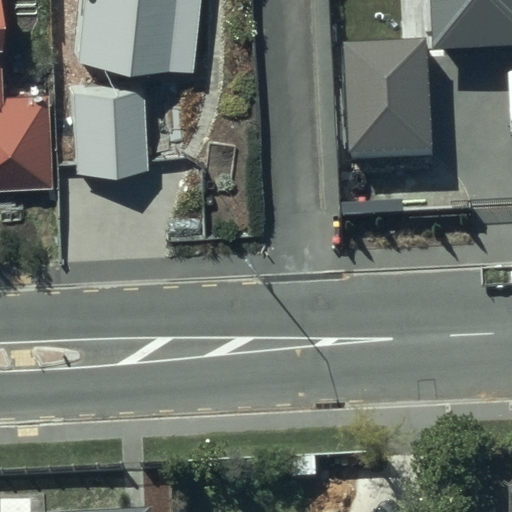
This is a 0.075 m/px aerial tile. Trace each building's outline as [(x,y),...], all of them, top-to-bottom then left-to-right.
[(4,99),(1,0),(0,0),(0,199),(59,198),(57,98),(4,99)] [(198,79),(206,0),(94,0),(87,67),(198,79)] [(511,0),(432,0),(434,50),(511,47),(511,0)] [(424,37),(343,41),(349,159),(432,156),(424,37)] [(139,76),(70,79),(72,163),(143,159),(139,76)]
